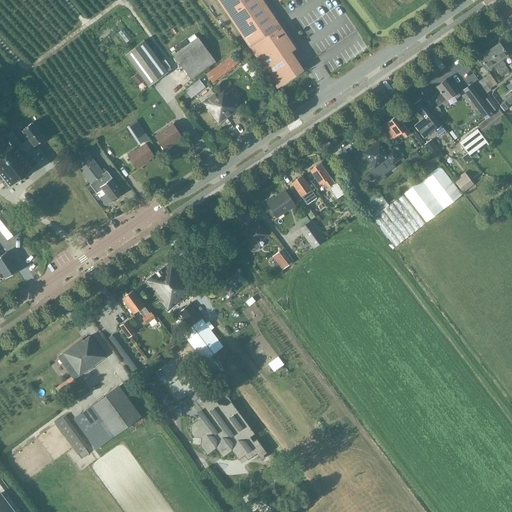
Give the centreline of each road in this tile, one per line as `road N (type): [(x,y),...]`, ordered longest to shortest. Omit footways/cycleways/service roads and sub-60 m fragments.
road 1 (tertiary): [(0,317),(332,92)]
road 2 (track): [(226,179),(166,95),(176,73),(122,1),(86,24),(65,0)]
road 3 (tertiary): [(332,92),(467,0)]
